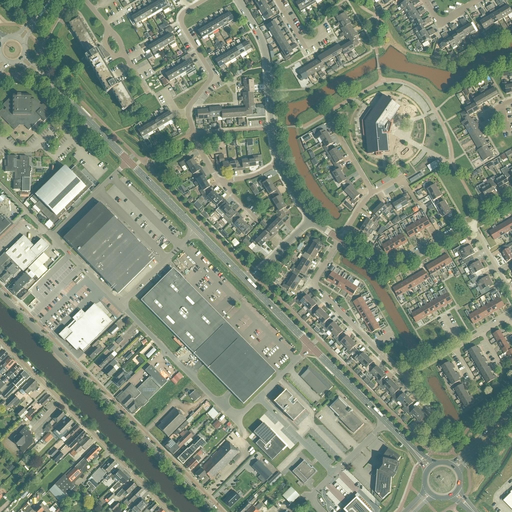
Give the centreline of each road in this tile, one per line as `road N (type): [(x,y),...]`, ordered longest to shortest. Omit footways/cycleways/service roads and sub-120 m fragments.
road 1 (tertiary): [(213,511),(0,295)]
road 2 (residential): [(455,349),(405,378),(395,370),(313,287),(341,239)]
road 3 (residential): [(170,511),(0,341)]
road 4 (residential): [(220,185),(187,113),(210,74),(180,20),(204,0)]
road 5 (residential): [(278,164),(265,56),(237,0)]
road 6 (residential): [(234,419),(121,306)]
road 7 (residential): [(341,239),(396,265),(471,222)]
road 8 (tertiary): [(127,162),(24,59)]
